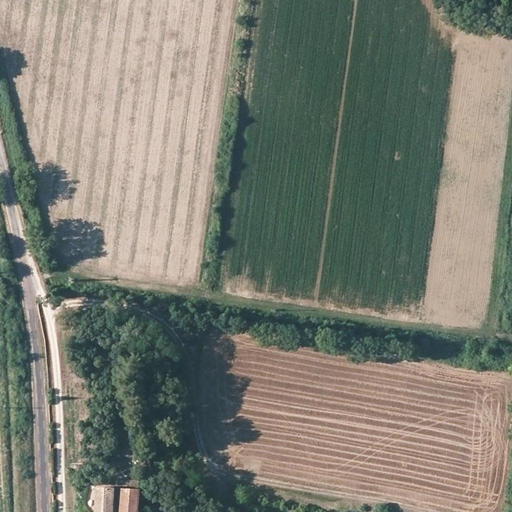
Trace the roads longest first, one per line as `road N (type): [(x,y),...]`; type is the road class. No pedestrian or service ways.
road 1 (track): [(24,277),(91,275),(511,339)]
road 2 (tertiary): [(0,168),(32,320),(43,511)]
road 3 (track): [(24,277),(37,284),(52,342),(59,511)]
road 4 (track): [(43,301),(203,318)]
